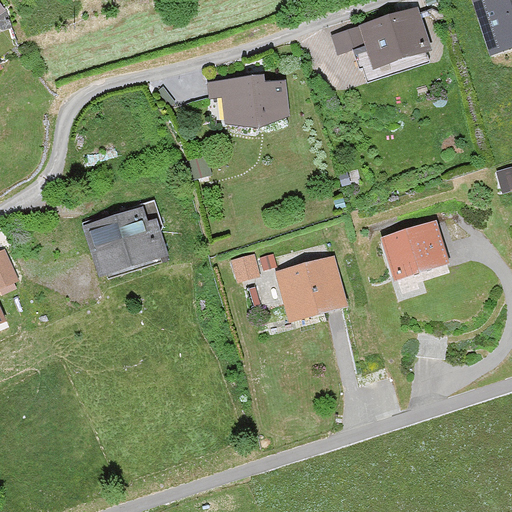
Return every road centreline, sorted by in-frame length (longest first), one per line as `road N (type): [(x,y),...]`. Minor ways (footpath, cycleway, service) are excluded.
road 1 (residential): [(0,217),(48,184),(67,118),(83,97),(398,0)]
road 2 (residential): [(122,511),(511,387)]
